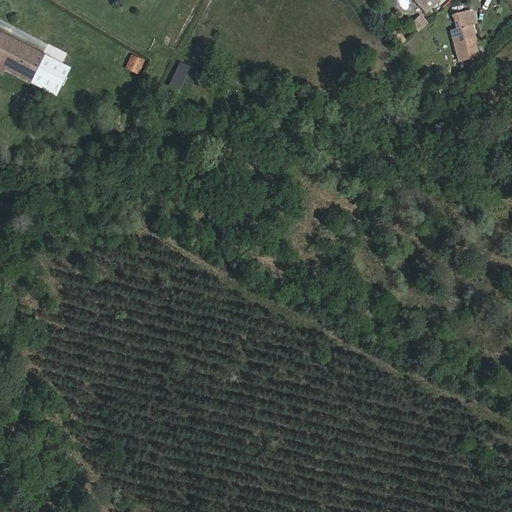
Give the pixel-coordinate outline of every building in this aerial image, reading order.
[(422,0),(430,8),(439,0),(422,0)] [(457,28),(451,30),(458,61),(479,57),(471,25),(476,24),(472,10),(454,14),(457,28)] [(421,17),(413,24),(419,31),(427,24),(421,17)] [(393,38),(400,46),(405,41),(399,33),(393,38)] [(0,64),(5,68),(30,81),(43,56),(1,34),(0,35),(0,64)] [(143,62),(132,56),(126,68),(137,74),(143,62)] [(42,88),(50,92),(54,82),(47,79),(42,88)]
